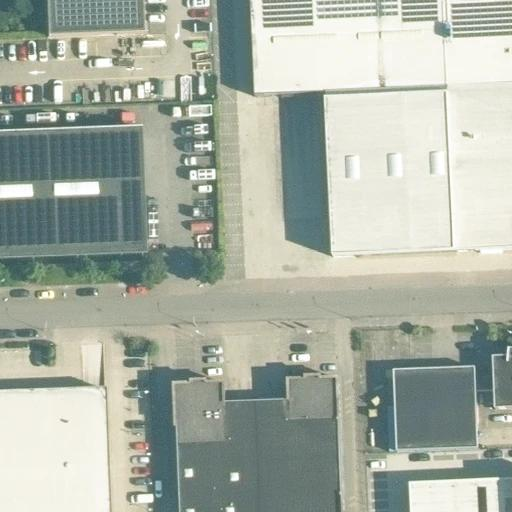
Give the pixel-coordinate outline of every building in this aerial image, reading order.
[(144,35),(142,0),(46,0),(48,39),(144,35)] [(511,0),(251,0),(256,98),(325,95),(334,247),(511,238),(511,232),(511,231),(511,230),(511,0)] [(144,254),(139,131),(141,131),(141,130),(0,134),(0,258),(142,253),(142,254),(144,254)] [(511,409),(511,350),(509,350),(509,358),(494,358),(495,382),(495,392),(496,410),(511,409)] [(479,450),(477,392),(495,392),(495,382),(477,383),(476,369),(394,372),(397,453),(479,450)] [(290,402),(258,403),(261,511),(344,511),(344,497),(343,497),(340,422),(341,422),(339,380),(322,380),(321,378),(307,379),(307,381),(289,381),(290,402)] [(193,385),(175,386),(177,428),(178,428),(180,511),(261,511),(258,403),(257,403),(226,404),(225,384),(208,385),(207,382),(193,383),(193,385)] [(41,392),(0,393),(0,511),(109,511),(107,434),(85,434),(84,402),(41,403),(41,392)] [(511,443),(479,444),(479,457),(511,456),(511,443)] [(511,511),(511,480),(411,484),(411,511),(511,511)]
